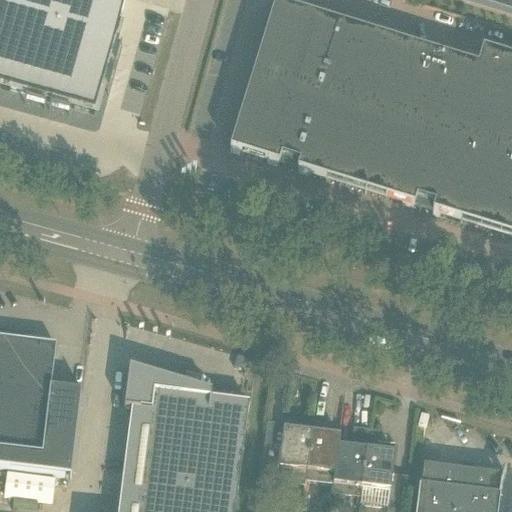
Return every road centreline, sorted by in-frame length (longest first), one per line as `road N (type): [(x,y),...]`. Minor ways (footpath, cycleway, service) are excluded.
road 1 (unclassified): [(133,244),(200,0)]
road 2 (tertiary): [(126,270),(367,341)]
road 3 (tertiary): [(371,315),(133,244)]
road 4 (tertiary): [(367,341),(511,386)]
road 5 (tertiary): [(511,359),(371,315)]
road 6 (tertiary): [(133,244),(0,208)]
road 7 (tertiary): [(0,237),(126,270)]
